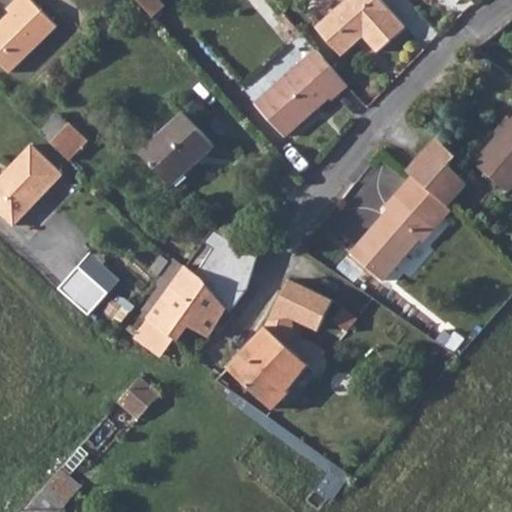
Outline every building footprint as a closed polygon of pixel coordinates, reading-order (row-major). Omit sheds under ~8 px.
[(14,7),(0,19),(0,56),(11,68),(60,23),(39,0),(13,0),(10,4),(14,7)] [(142,0),(158,16),(170,3),(166,0),(142,0)] [(327,33),(329,36),(346,54),(367,34),(383,48),(407,25),(384,0),(348,0),(327,21),(325,27),(327,33)] [(331,93),(336,96),(352,82),(320,47),(262,102),(289,131),(331,93)] [(189,109),(145,150),(176,182),(219,142),(189,109)] [(72,156),(91,137),(64,111),(45,130),(72,156)] [(511,120),(480,156),(511,184),(511,120)] [(461,147),(442,131),(413,166),(416,171),(450,203),(471,178),(455,156),(461,147)] [(30,145),(0,177),(0,212),(16,227),(63,175),(30,145)] [(393,204),(354,247),(387,274),(426,233),(429,235),(440,224),(454,206),(450,203),(416,171),(400,189),(390,200),(393,204)] [(206,267),(216,243),(205,239),(195,262),(206,267)] [(137,341),(164,359),(181,337),(195,320),(211,331),(227,309),(232,313),(248,291),(227,275),(207,275),(191,262),(137,341)] [(80,266),(59,291),(90,319),(110,293),(80,266)] [(314,360),(317,357),(306,347),(295,339),(302,329),(297,311),(321,321),(337,292),(326,285),(329,279),(311,267),(310,268),(307,272),(302,274),(297,272),(273,317),(232,358),(238,363),(232,371),(245,382),(253,376),(281,398),(293,384),(314,360)] [(365,311),(349,300),(342,312),(356,322),(365,311)] [(306,347),(313,337),(302,329),(295,339),(306,347)] [(301,391),(321,366),(314,360),(293,384),(301,391)] [(137,376),(114,403),(137,422),(159,395),(137,376)] [(333,499),(352,474),(336,463),(318,488),(333,499)] [(61,469),(26,511),(62,511),(83,486),(61,469)]
